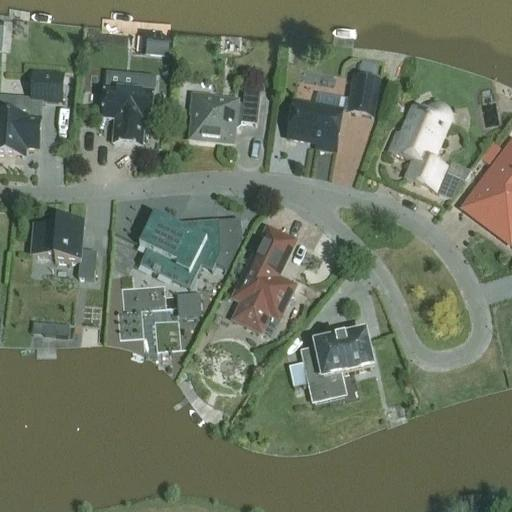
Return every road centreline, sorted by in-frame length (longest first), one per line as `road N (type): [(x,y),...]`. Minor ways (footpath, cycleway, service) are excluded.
road 1 (residential): [(298,194),(387,296),(409,360),(433,370),(471,352),(475,311),(459,272),(414,221),(336,195)]
road 2 (residential): [(0,196),(160,185),(298,194)]
